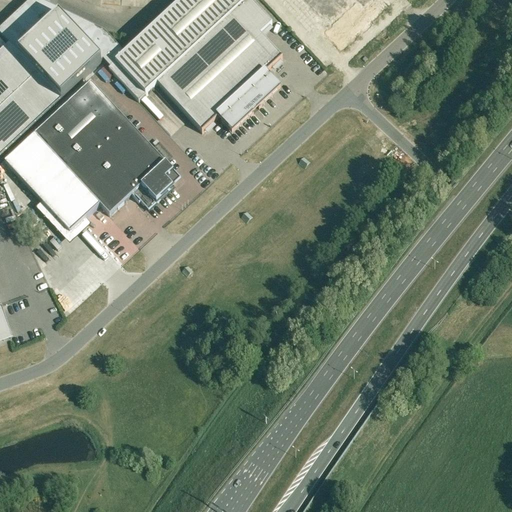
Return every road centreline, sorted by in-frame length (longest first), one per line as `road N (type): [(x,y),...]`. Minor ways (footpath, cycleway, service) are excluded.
road 1 (trunk): [(511,144),(382,302),(234,511)]
road 2 (unclassified): [(350,91),(59,359),(0,384)]
road 3 (trunk): [(285,511),(511,194)]
road 4 (unknown): [(146,231),(190,193),(194,171),(100,68)]
road 5 (unclassified): [(511,236),(350,91)]
road 6 (unclassified): [(350,91),(445,0)]
